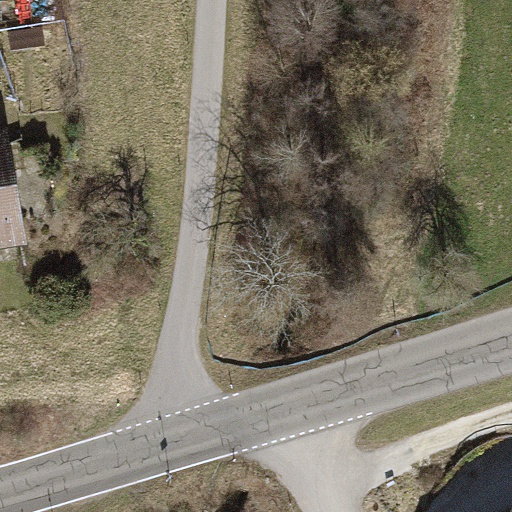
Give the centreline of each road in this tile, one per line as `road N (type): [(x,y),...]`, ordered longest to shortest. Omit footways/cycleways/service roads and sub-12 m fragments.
road 1 (residential): [(176,442),(173,376),(197,235),(213,0)]
road 2 (tertiary): [(176,442),(511,343)]
road 3 (track): [(329,487),(511,416)]
road 4 (tertiary): [(0,495),(176,442)]
